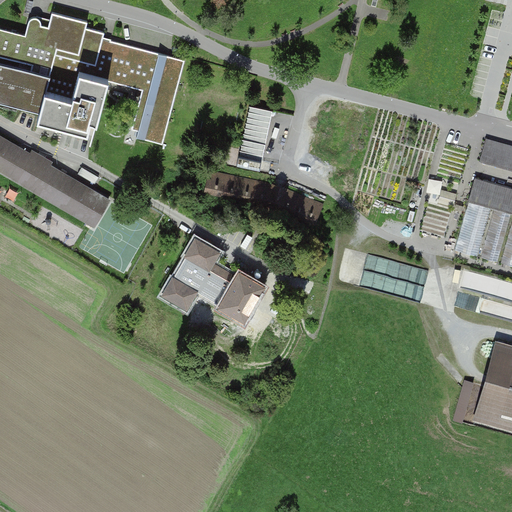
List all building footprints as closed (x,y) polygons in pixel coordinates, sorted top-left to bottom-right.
[(22,34),(0,28),(0,55),(49,69),(47,75),(37,112),(29,110),(24,125),(73,139),(76,126),(83,128),(85,122),(98,126),(110,83),(146,92),(133,139),(162,147),(185,63),(101,39),(102,35),(83,30),(85,22),(49,12),(47,21),(27,15),(22,34)] [(37,112),(47,75),(0,62),(0,101),(29,110),(37,112)] [(272,111),(251,107),(239,167),(259,172),(272,111)] [(112,200),(0,136),(0,172),(95,229),(112,200)] [(511,145),(487,139),(480,162),(511,170),(511,145)] [(236,166),(240,150),(230,148),(227,164),(236,166)] [(266,183),(210,170),(204,194),(261,207),(266,183)] [(511,188),(474,178),(455,250),(511,264),(511,188)] [(323,205),(273,186),(265,208),(315,226),(323,205)] [(453,208),(457,195),(442,191),(439,203),(453,208)] [(246,327),(267,289),(240,273),(238,276),(217,263),(222,254),(196,239),(162,297),(187,311),(198,294),(220,306),(217,310),(246,327)] [(456,268),(455,275),(464,277),(462,286),(471,287),(472,280),(475,281),(477,272),(456,268)] [(510,355),(496,351),(488,380),(477,416),(511,426),(511,350),(510,355)]
